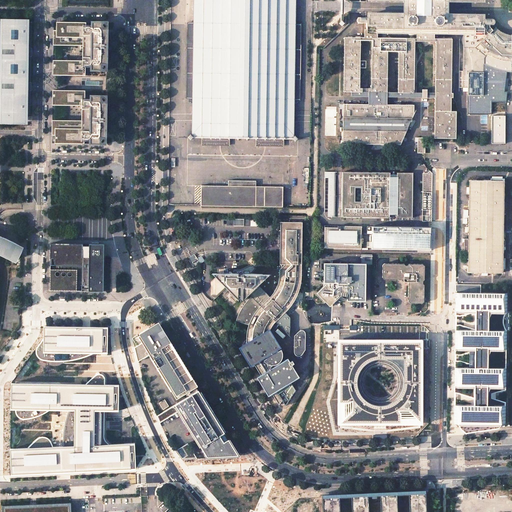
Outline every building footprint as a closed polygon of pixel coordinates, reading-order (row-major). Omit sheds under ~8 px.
[(194,0),(194,23),(188,23),(187,98),(193,98),(192,135),(191,135),(191,134),(188,137),(191,140),(192,138),(202,138),(202,139),(202,145),(229,145),(229,140),(230,139),(230,138),(237,138),(237,139),(238,140),(239,139),(240,138),(246,138),(246,139),(247,140),(249,139),(249,138),(255,138),(255,139),(256,140),(256,145),(283,146),(284,140),(284,139),(293,139),(295,141),(298,138),(295,136),(294,137),(294,99),(300,100),(301,24),(295,24),(295,0),(194,0)] [(411,0),(412,8),(412,16),(413,16),(414,16),(415,17),(416,17),(416,18),(417,19),(417,20),(417,21),(422,21),(422,19),(424,18),(425,17),(427,19),(429,19),(429,21),(433,21),(433,20),(434,19),(434,17),(436,17),(437,16),(438,16),(439,16),(439,8),(439,0),(438,0),(437,0),(411,0)] [(434,29),(446,29),(446,21),(444,21),(444,20),(444,19),(443,19),(443,17),(442,17),(441,17),(440,16),(439,16),(438,16),(437,16),(436,17),(434,17),(434,19),(433,20),(433,21),(429,21),(429,19),(427,19),(425,17),(424,18),(422,19),(422,21),(417,21),(417,20),(417,19),(416,18),(416,17),(415,17),(414,16),(413,16),(412,16),(410,16),(409,17),(408,17),(408,18),(407,18),(407,19),(406,20),(404,20),(404,19),(399,19),(398,16),(397,16),(395,14),(391,13),(388,13),(385,14),(382,15),(380,16),(380,18),(370,18),(370,20),(367,20),(367,18),(358,18),(357,19),(356,20),(356,21),(357,22),(357,23),(358,23),(367,24),(367,30),(365,30),(364,38),(364,41),(371,41),(371,38),(377,38),(377,31),(376,31),(376,30),(416,30),(416,39),(415,39),(415,42),(418,42),(435,43),(435,39),(434,39),(434,29)] [(446,21),(446,29),(449,29),(449,30),(454,30),(454,29),(463,29),(463,35),(461,37),(461,39),(461,41),(461,43),(463,46),(462,71),(459,71),(458,80),(462,80),(462,97),(470,97),(470,104),(471,105),(473,105),(474,105),(474,104),(474,97),(483,98),(482,80),(492,80),(497,80),(497,81),(504,82),(505,72),(508,72),(510,58),(511,58),(511,40),(502,39),(495,34),(494,35),(488,30),(488,25),(493,25),(493,24),(494,24),(495,22),(494,22),(494,21),(494,20),(493,20),(493,19),(483,19),(483,20),(481,20),(481,18),(470,18),(470,19),(446,19),(446,21)] [(29,21),(0,20),(0,47),(15,48),(14,56),(0,55),(0,82),(14,82),(14,90),(0,89),(0,122),(25,123),(25,116),(27,116),(29,21)] [(86,23),(57,22),(57,30),(54,30),(53,45),(83,46),(83,61),(53,60),(53,75),(85,76),(85,68),(91,68),(91,67),(92,67),(92,70),(107,70),(107,56),(107,37),(107,23),(92,23),(92,26),(91,26),(91,25),(86,25),(86,23)] [(361,41),(364,41),(364,38),(344,37),(344,92),(362,93),(362,89),(360,89),(361,67),(365,67),(365,63),(361,63),(361,41)] [(371,38),(371,41),(371,63),(374,63),(374,65),(371,65),(370,89),(364,89),(362,89),(362,93),(368,93),(368,100),(368,105),(387,105),(387,100),(388,52),(399,52),(399,49),(388,49),(380,49),(380,38),(377,38),(371,38)] [(415,65),(415,42),(415,39),(406,39),(405,49),(399,49),(399,52),(398,93),(414,93),(414,68),(412,67),(412,65),(415,65)] [(435,39),(435,43),(435,65),(437,65),(437,68),(435,68),(434,138),(455,139),(456,112),(451,111),(451,98),(453,98),(453,94),(451,94),(451,39),(435,39)] [(85,91),(53,90),(52,105),(82,106),(82,121),(52,120),(52,135),(55,135),(55,143),(84,144),(84,141),(90,141),(90,140),(91,140),(91,144),(106,144),(106,126),(106,100),(106,97),(91,96),(91,100),(90,100),(90,99),(85,99),(85,91)] [(415,105),(387,105),(368,105),(344,104),(344,144),(401,145),(415,113),(414,113),(415,105)] [(337,109),(326,109),(325,136),(336,136),(337,109)] [(505,116),(493,116),(492,143),(505,143),(505,116)] [(425,145),(432,138),(417,138),(417,146),(419,146),(419,152),(425,152),(425,145)] [(422,174),(422,193),(432,193),(432,173),(430,171),(427,174),(422,174)] [(336,173),(326,173),(326,179),(329,179),(329,217),(335,217),(336,173)] [(411,176),(343,175),(342,215),(411,216),(411,176)] [(503,181),(469,180),(469,239),(468,239),(468,238),(464,238),(463,253),(468,253),(468,252),(469,252),(468,272),(502,272),(503,181)] [(228,185),(201,185),(200,205),(282,206),(283,186),(256,186),(228,185)] [(422,193),(421,193),(421,222),(431,221),(432,193),(422,193)] [(306,196),(298,197),(298,204),(306,204),(306,196)] [(302,222),(280,222),(280,265),(261,265),(257,262),(251,265),(248,266),(240,269),(235,270),(235,274),(212,273),(238,301),(241,299),(243,301),(249,295),(260,306),(258,309),(254,313),(247,329),(246,337),(246,343),(239,348),(250,366),(253,364),(279,405),(293,384),(271,350),(269,344),(269,338),(270,330),(276,322),(290,336),(290,317),(285,312),(292,305),(299,292),(300,286),(301,278),(302,222)] [(337,227),(323,227),(323,248),(360,248),(360,226),(344,226),(344,227),(340,227),(340,226),(337,226),(337,227)] [(427,228),(368,228),(368,252),(427,252),(427,228)] [(0,255),(11,260),(15,260),(21,248),(19,244),(13,242),(6,239),(4,238),(2,241),(0,240),(2,237),(0,235),(0,255)] [(83,244),(50,244),(50,266),(82,266),(82,289),(88,289),(88,292),(103,292),(104,244),(89,244),(89,248),(83,248),(83,244)] [(404,263),(384,262),(382,265),(381,277),(383,279),(403,279),(404,281),(406,281),(408,281),(408,301),(410,303),(422,303),(424,301),(424,284),(423,283),(423,281),(424,279),(425,265),(423,263),(409,263),(407,265),(405,265),(404,263)] [(340,295),(342,296),(343,297),(345,298),(347,298),(347,300),(366,300),(367,263),(324,263),(323,283),(325,285),(317,293),(329,306),(340,295)] [(77,272),(50,272),(50,291),(77,291),(77,272)] [(505,311),(506,292),(456,291),(455,310),(469,311),(469,329),(455,328),(455,347),(468,347),(467,366),(454,366),(454,384),(468,385),(468,396),(468,403),(454,403),(453,421),(503,422),(503,403),(486,403),(486,385),(504,386),(504,366),(485,366),(486,348),(505,348),(506,329),(487,328),(487,310),(505,311)] [(150,354),(176,399),(186,393),(197,387),(158,323),(139,334),(139,335),(139,336),(138,335),(132,338),(137,345),(135,347),(138,361),(150,354)] [(84,326),(43,326),(43,338),(40,342),(38,345),(37,347),(36,349),(36,351),(36,353),(38,355),(39,357),(41,358),(43,359),(45,359),(50,360),(54,360),(57,360),(61,360),(65,359),(71,359),(75,358),(79,356),(84,355),(88,353),(92,352),(94,350),(100,350),(100,328),(96,328),(96,327),(84,326)] [(295,334),(295,338),(296,338),(296,352),(301,352),(305,348),(305,337),(306,337),(306,332),(306,331),(305,329),(303,329),(301,329),(300,329),(295,334)] [(341,424),(402,425),(422,425),(422,340),(341,340),(341,403),(341,424)] [(289,359),(284,362),(287,368),(293,365),(289,359)] [(83,384),(5,383),(5,408),(15,409),(15,412),(15,415),(17,417),(19,419),(22,421),(25,422),(29,421),(34,419),(40,415),(46,410),(69,410),(68,413),(65,421),(63,431),(63,441),(64,447),(51,448),(51,445),(48,441),(45,438),(40,438),(36,440),(32,443),(26,449),(4,450),(5,476),(76,473),(134,470),(133,446),(129,446),(129,445),(108,445),(105,443),(103,439),(103,410),(118,410),(119,386),(114,386),(114,384),(103,384),(103,380),(101,376),(98,375),(93,376),(88,380),(83,384)] [(468,385),(454,384),(454,391),(468,396),(468,385)] [(197,387),(186,393),(187,395),(198,388),(197,387)] [(234,449),(198,389),(157,416),(160,423),(178,411),(207,457),(238,456),(234,449)] [(165,400),(159,403),(163,410),(169,406),(165,400)] [(182,459),(197,458),(188,444),(176,451),(182,459)] [(511,511),(511,490),(494,492),(495,511),(511,511)] [(426,511),(426,494),(324,498),(324,511),(426,511)] [(71,511),(71,501),(3,505),(3,511),(71,511)]
